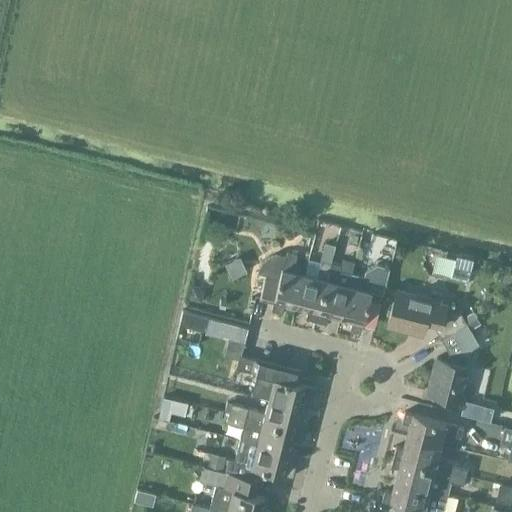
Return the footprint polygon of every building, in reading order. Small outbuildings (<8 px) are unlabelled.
[(324,243),(319,260),(330,263),(334,245),(324,243)] [(259,269),(258,274),(266,276),(261,300),(272,303),(270,311),(282,314),(284,307),(296,310),(305,274),(299,273),(300,269),(295,268),(298,254),(287,252),(286,256),(282,255),(279,254),(277,255),(274,255),(272,255),(270,256),(268,258),(266,259),(264,261),(263,263),(261,265),(260,267),(259,269)] [(315,277),(305,274),(296,310),(307,312),(305,319),(316,322),(330,263),(319,260),(315,277)] [(330,263),(316,322),(326,324),(328,317),(339,320),(351,273),(339,270),(340,265),(330,263)] [(351,273),(339,320),(351,323),(349,330),(361,333),(363,326),(370,300),(372,291),(383,294),(390,267),(377,264),(365,271),(364,276),(351,273)] [(193,285),(190,297),(201,300),(204,288),(193,285)] [(435,325),(443,338),(477,316),(474,311),(466,315),(457,300),(447,303),(429,299),(431,294),(399,286),(388,324),(420,333),(423,321),(435,325)] [(480,342),(473,328),(481,323),(477,316),(443,338),(450,350),(447,361),(435,358),(426,392),(463,401),(468,381),(465,380),(473,346),(480,342)] [(205,331),(205,333),(221,337),(225,321),(209,317),(205,331)] [(237,358),(234,370),(255,376),(249,398),(267,402),(304,412),(307,397),(315,399),(318,389),(299,385),(303,371),(277,365),(242,357),(238,356),(237,358)] [(301,423),(304,412),(267,402),(264,415),(231,406),(228,417),(305,436),(308,424),(301,423)] [(474,403),(471,416),(492,421),(496,408),(474,403)] [(409,424),(406,435),(440,443),(443,431),(461,436),(463,426),(443,421),(443,420),(404,410),(401,422),(409,424)] [(228,417),(225,428),(241,432),(239,442),(292,455),(295,443),(303,445),(305,436),(228,417)] [(437,454),(440,443),(406,435),(404,446),(396,444),(394,454),(466,472),(468,462),(437,454)] [(228,459),(225,471),(229,472),(251,478),(253,468),(294,478),(296,469),(290,467),(292,455),(239,442),(236,454),(234,460),(228,459)] [(207,465),(207,467),(223,471),(226,457),(210,453),(207,465)] [(398,467),(395,479),(448,492),(451,479),(463,482),(466,472),(394,454),(391,465),(398,467)] [(216,487),(211,508),(228,511),(270,511),(261,509),(264,496),(256,494),(259,480),(251,478),(229,472),(225,488),(218,486),(216,487)] [(443,511),(448,492),(395,479),(392,491),(385,489),(382,501),(425,511),(443,511)] [(228,511),(211,508),(191,503),(189,511),(228,511)]
